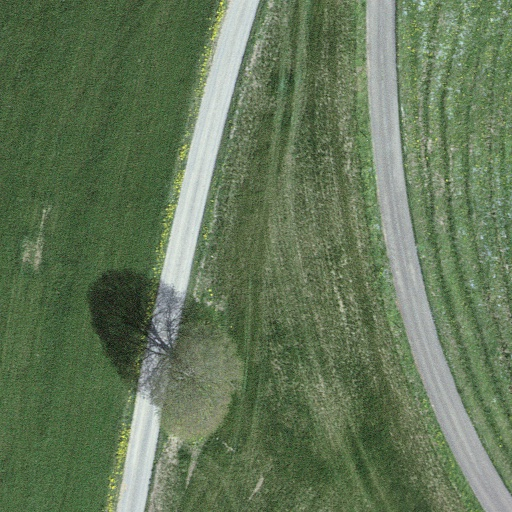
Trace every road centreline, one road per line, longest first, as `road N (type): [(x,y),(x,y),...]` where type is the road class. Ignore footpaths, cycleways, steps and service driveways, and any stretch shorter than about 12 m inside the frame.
road 1 (track): [(502,511),(458,445),(414,333),(394,220),(381,0)]
road 2 (track): [(245,0),(171,293),(130,511)]
